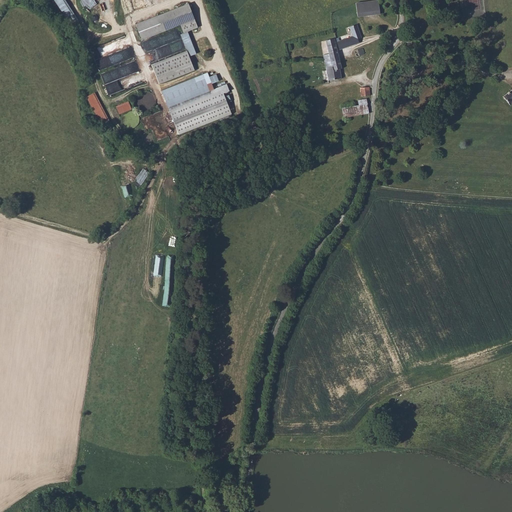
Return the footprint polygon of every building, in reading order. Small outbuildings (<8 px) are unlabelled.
[(187,2),(135,23),(141,38),(179,23),(182,31),(196,25),(187,2)] [(379,2),(356,5),(358,15),(380,12),(379,2)] [(351,36),(335,42),(337,49),(357,42),(356,38),(359,37),(354,24),(347,26),(351,36)] [(337,68),(339,67),(333,38),(324,39),(327,53),(321,54),(326,80),(334,78),(339,77),(337,68)] [(186,49),(151,63),(158,82),(193,68),(186,49)] [(138,60),(101,72),(108,94),(143,83),(139,70),(141,69),(138,60)] [(207,71),(161,89),(178,132),(230,112),(223,95),(217,97),(213,87),(207,71)] [(226,82),(213,87),(217,97),(223,95),(230,92),(226,82)] [(511,84),(509,87),(509,88),(500,95),(508,105),(511,102),(511,103),(511,84)] [(369,95),(367,87),(359,89),(361,98),(369,95)] [(95,92),(87,96),(102,124),(110,120),(95,92)] [(339,117),(364,115),(362,100),(354,101),(355,106),(338,108),(339,117)] [(129,101),(116,106),(119,114),(132,109),(129,101)]
